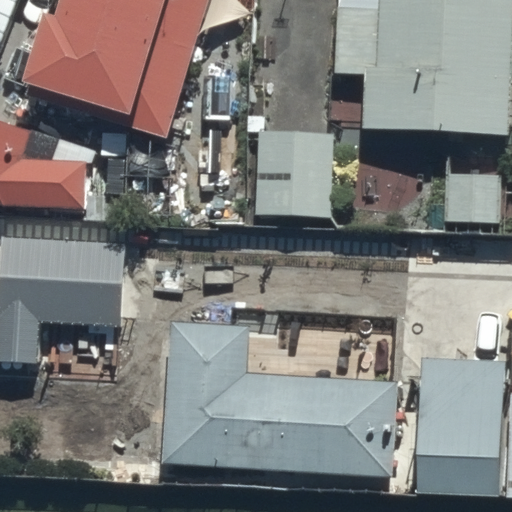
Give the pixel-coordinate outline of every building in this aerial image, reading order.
[(216,0),(66,0),(30,87),(176,146),(216,0)] [(511,23),(511,0),(359,0),(353,120),(503,130),(511,23)] [(28,127),(0,116),(0,198),(1,199),(84,202),(86,157),(19,154),(28,127)] [(333,129),(258,128),(257,208),(332,209),(333,129)] [(501,169),(442,167),(441,216),(500,218),(501,169)] [(116,247),(3,248),(0,284),(0,356),(112,369),(116,247)] [(408,348),(169,332),(163,462),(406,472),(408,348)] [(506,356),(422,352),(416,485),(511,488),(511,388),(505,388),(506,356)]
